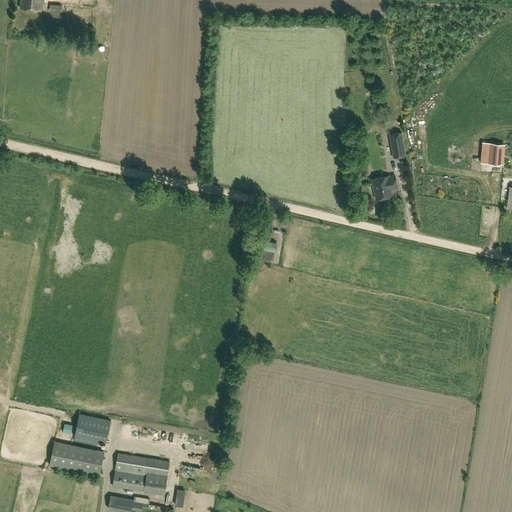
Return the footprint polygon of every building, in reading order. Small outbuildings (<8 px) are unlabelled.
[(42,10),(42,3),(42,0),(19,0),(19,8),(42,10)] [(406,155),(402,132),(389,134),(392,157),(406,155)] [(488,163),(490,143),(482,142),(480,162),(488,163)] [(488,163),(503,164),(504,144),(490,143),(488,163)] [(394,176),(389,177),(388,176),(372,179),(376,199),(392,195),(391,189),(397,188),(394,176)] [(272,264),(276,243),(261,240),(257,261),(272,264)] [(110,421),(79,414),(74,436),(96,441),(95,444),(100,445),(100,442),(105,443),(110,421)] [(99,476),(104,452),(54,441),(49,465),(99,476)] [(112,486),(164,494),(169,462),(117,453),(112,486)] [(107,509),(125,511),(131,511),(131,510),(141,511),(142,507),(148,508),(149,504),(143,503),(133,501),(134,499),(110,495),(107,509)]
